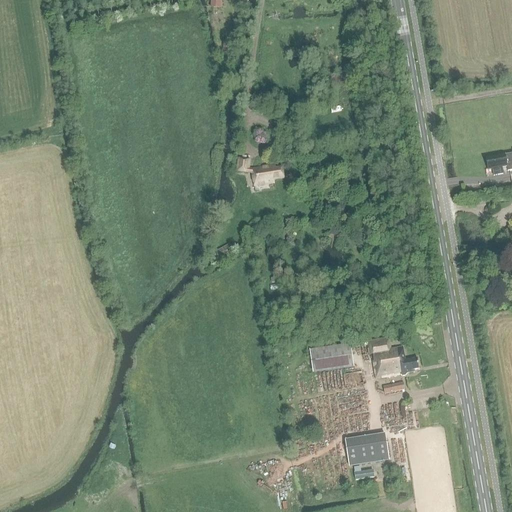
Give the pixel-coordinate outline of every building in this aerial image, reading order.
[(296,121),(286,123),(287,131),(297,130),(296,121)] [(492,169),(494,176),(503,174),(501,168),(507,167),(508,171),(511,170),(511,153),(504,155),(493,157),(493,158),(486,160),(488,170),(492,169)] [(239,159),(237,171),(252,174),(254,186),(274,183),(273,180),(284,179),(282,168),(275,169),(275,166),(252,169),(252,170),(249,170),(250,161),(239,159)] [(331,225),(329,234),(340,236),(342,226),(331,225)] [(229,245),(215,253),(219,260),(233,252),(229,245)] [(389,338),(368,341),(371,356),(373,356),(375,363),(373,363),(376,379),(400,375),(402,377),(405,376),(406,374),(414,373),(414,371),(419,370),(417,359),(404,361),(402,347),(391,349),(389,338)] [(350,344),(309,351),(313,373),(354,366),(350,344)] [(404,390),(403,383),(383,387),(384,394),(404,390)] [(385,435),(345,441),(349,467),(389,461),(385,435)] [(360,468),(354,469),(354,474),(355,481),(374,478),(373,471),(361,473),(360,468)]
